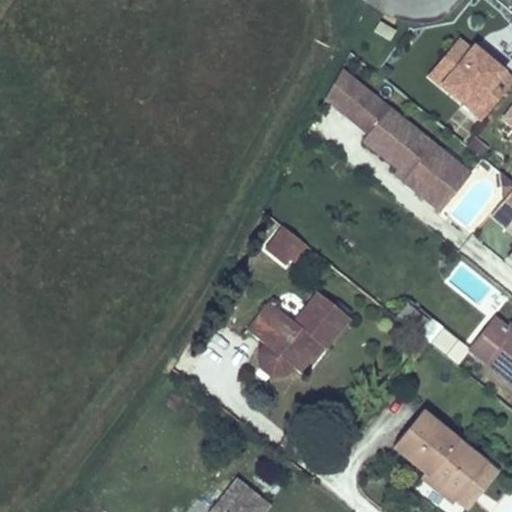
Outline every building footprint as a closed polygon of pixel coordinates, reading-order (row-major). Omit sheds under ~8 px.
[(388,41),(394,32),(378,22),(373,32),(388,41)] [(511,82),(482,57),(480,61),(469,52),(456,41),(441,59),(454,70),(445,82),(466,99),(462,105),(480,121),(511,82)] [(482,57),(472,49),(469,52),(480,61),(482,57)] [(466,99),(445,82),(454,70),(441,59),(426,76),(462,105),(466,99)] [(341,114),(360,90),(348,80),(328,103),(341,114)] [(341,114),(340,115),(364,135),(359,141),(395,170),(398,166),(406,173),(399,182),(436,212),(461,181),(441,165),(447,157),(363,89),(360,90),(341,114)] [(511,106),(502,120),(511,127),(511,106)] [(467,173),(447,157),(441,165),(461,181),(467,173)] [(499,200),(511,185),(492,169),(499,200)] [(511,192),(488,221),(506,235),(505,236),(511,240),(511,247),(503,258),(511,265),(511,192)] [(288,267),(304,246),(282,228),(265,249),(288,267)] [(294,370),(316,343),(323,349),(324,349),(347,320),(317,295),(293,325),(269,305),(247,332),(265,346),(259,354),(260,368),(271,377),(285,375),(291,368),(294,370)] [(468,352),(483,364),(508,333),(504,330),(493,321),(468,352)] [(511,336),(508,333),(483,364),(511,387),(511,336)] [(316,343),(294,370),(302,376),(323,349),(316,343)] [(447,510),(452,505),(460,511),(467,511),(496,476),(481,463),(420,413),(393,447),(388,453),(422,482),(419,486),(447,510)] [(262,511),(266,507),(235,482),(210,511),(262,511)]
